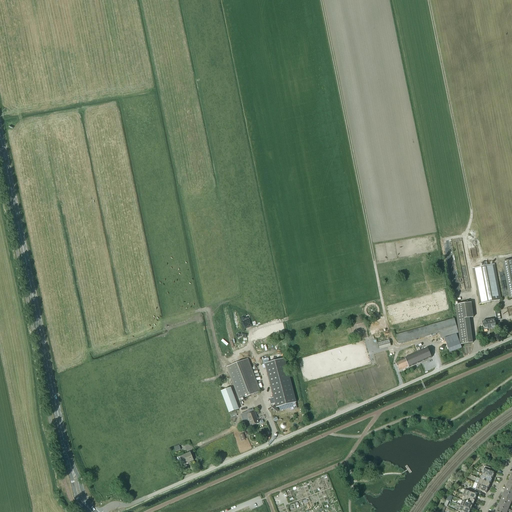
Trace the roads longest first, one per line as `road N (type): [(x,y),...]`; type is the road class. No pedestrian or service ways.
road 1 (unclassified): [(102,511),(511,338)]
road 2 (primary): [(69,462),(0,134)]
road 3 (track): [(428,0),(471,210),(464,240),(471,279)]
